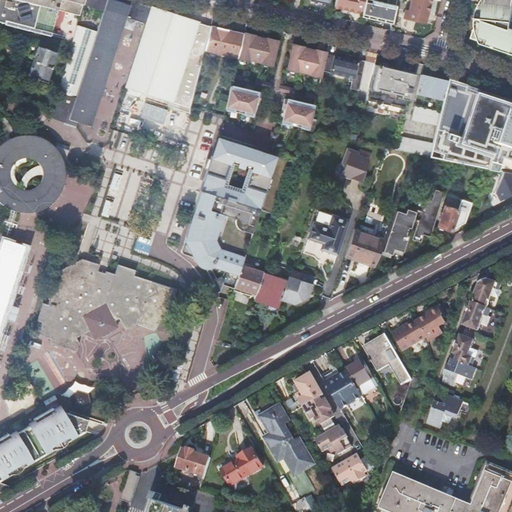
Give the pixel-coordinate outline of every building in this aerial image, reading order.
[(0,0),(0,21),(48,34),(49,32),(55,9),(49,7),(19,0),(0,0)] [(19,0),(49,7),(55,9),(56,9),(57,9),(58,10),(80,15),(83,5),(84,0),(19,0)] [(92,127),(93,123),(99,103),(115,54),(124,27),(127,17),(140,21),(144,6),(140,5),(141,0),(84,0),(83,5),(104,11),(101,21),(98,31),(78,25),(60,93),(54,110),(51,118),(68,123),(73,125),(77,126),(78,122),(92,127)] [(337,0),(336,8),(363,14),(365,0),(337,0)] [(389,0),(388,4),(368,0),(365,0),(363,14),(362,15),(393,22),(398,0),(389,0)] [(428,16),(431,0),(412,0),(409,12),(418,14),(416,21),(424,22),(426,16),(428,16)] [(511,0),(484,0),(483,20),(479,19),(476,28),(472,39),(479,41),(484,43),(486,39),(497,43),(496,46),(511,52),(511,51),(511,0)] [(144,6),(140,21),(146,23),(151,8),(144,6)] [(175,15),(151,8),(146,23),(125,86),(150,94),(156,96),(173,101),(170,113),(192,107),(205,50),(211,26),(211,25),(199,22),(189,19),(176,15),(175,15)] [(56,9),(55,9),(49,32),(48,34),(51,35),(58,10),(57,9),(56,9)] [(418,14),(409,12),(406,11),(404,18),(416,21),(418,14)] [(202,13),(199,22),(211,25),(214,15),(202,13)] [(244,34),(211,26),(205,50),(238,58),(244,34)] [(245,32),(244,34),(238,58),(250,60),(250,59),(263,62),(262,63),(273,66),(279,40),(268,37),(268,39),(255,36),(256,34),(245,32)] [(305,46),(297,44),(291,70),(299,72),(299,70),(312,73),(311,74),(322,77),(328,51),(317,49),(317,50),(305,47),(305,46)] [(31,66),(28,75),(48,82),(53,64),(55,65),(56,62),(54,61),(57,52),(38,45),(35,55),(36,55),(33,67),(31,66)] [(351,89),(359,91),(366,61),(358,59),(358,62),(346,59),(335,57),(331,72),(351,89)] [(405,114),(415,73),(403,70),(403,71),(393,69),(393,68),(379,64),(379,66),(375,65),(366,105),(405,114)] [(447,85),(448,81),(422,75),(418,93),(444,99),(447,85)] [(257,79),(255,84),(271,88),(272,82),(257,79)] [(511,102),(503,100),(476,91),(477,88),(466,84),(464,90),(447,85),(444,99),(441,112),(441,113),(438,125),(433,143),(430,157),(497,170),(501,157),(511,160),(511,102)] [(225,111),(225,113),(252,119),(255,105),(256,101),(259,101),(261,92),(232,85),(229,96),(225,111)] [(282,126),(309,132),(315,104),(285,97),(283,107),(286,107),(285,111),(282,126)] [(412,119),(438,125),(441,113),(441,112),(415,106),(412,119)] [(66,157),(69,147),(58,143),(57,146),(56,147),(52,143),(48,140),(44,138),(40,136),(31,134),(27,134),(22,134),(18,135),(10,138),(2,143),(0,145),(0,202),(3,205),(7,207),(11,210),(14,211),(17,212),(23,213),(28,213),(32,213),(37,212),(41,210),(46,208),(50,206),(53,203),(57,200),(59,196),(62,192),(64,188),(65,183),(66,178),(66,171),(66,168),(65,165),(63,159),(66,157)] [(430,157),(433,143),(401,136),(397,150),(398,150),(413,153),(430,157)] [(316,277),(307,274),(302,272),(300,279),(289,276),(288,280),(264,272),(242,265),(260,209),(253,207),(256,197),(263,199),(267,189),(270,177),(271,174),(269,173),(274,157),(262,153),(263,151),(234,141),(233,143),(221,139),(215,156),(213,155),(212,158),(208,170),(181,251),(182,251),(182,252),(182,253),(183,253),(183,254),(184,254),(185,254),(186,254),(187,254),(188,254),(189,253),(190,252),(196,254),(197,256),(197,259),(198,261),(200,263),(202,264),(203,265),(206,266),(207,269),(215,284),(214,285),(213,286),(213,287),(213,288),(213,289),(216,296),(219,285),(218,283),(220,282),(222,277),(222,275),(223,274),(225,275),(237,279),(236,284),(248,288),(247,291),(257,294),(256,297),(271,302),(272,301),(280,304),(281,302),(281,300),(295,304),(297,303),(306,299),(308,292),(310,293),(313,284),(316,277)] [(359,152),(348,149),(343,163),(343,164),(345,168),(342,175),(362,182),(369,160),(358,156),(359,152)] [(132,170),(119,166),(104,212),(117,216),(132,170)] [(498,182),(492,198),(495,203),(511,194),(511,185),(508,177),(498,182)] [(256,197),(253,207),(260,209),(263,200),(263,199),(256,197)] [(459,199),(457,204),(455,209),(445,206),(438,226),(452,231),(452,230),(466,222),(472,203),(459,199)] [(11,210),(4,234),(9,236),(17,212),(14,211),(11,210)] [(399,213),(391,236),(409,242),(410,238),(423,243),(430,224),(399,213)] [(309,238),(324,243),(321,249),(337,254),(349,221),(333,215),(329,228),(314,223),(309,238)] [(384,240),(354,230),(345,256),(375,266),(384,240)] [(0,322),(25,245),(12,241),(13,237),(9,236),(4,234),(0,232),(0,322)] [(96,252),(103,255),(107,243),(94,238),(93,245),(96,252)] [(136,270),(125,267),(118,264),(115,274),(106,271),(105,273),(104,277),(97,275),(98,271),(100,265),(83,259),(59,271),(48,305),(43,303),(37,321),(43,322),(38,335),(51,339),(50,343),(77,352),(80,342),(77,337),(74,331),(88,325),(91,331),(95,339),(103,334),(118,327),(115,321),(112,316),(117,313),(119,319),(126,330),(137,324),(156,331),(156,332),(162,341),(172,340),(177,331),(172,321),(179,303),(175,296),(177,289),(170,287),(134,275),(136,270)] [(503,283),(511,286),(511,273),(507,271),(503,283)] [(465,326),(473,329),(492,281),(490,280),(488,280),(487,278),(478,283),(479,284),(478,285),(474,295),(473,294),(471,298),(471,301),(472,301),(470,307),(468,306),(466,312),(467,313),(464,322),(462,325),(465,326)] [(493,281),(492,280),(492,281),(473,329),(477,330),(480,324),(487,327),(491,317),(489,316),(491,309),(486,307),(490,296),(498,299),(501,291),(499,291),(502,282),(501,282),(501,281),(494,278),(493,281)] [(441,308),(446,317),(451,314),(446,305),(441,308)] [(403,329),(392,334),(403,351),(427,338),(429,343),(445,335),(441,328),(448,324),(445,318),(446,317),(441,308),(430,313),(431,315),(426,318),(418,322),(410,327),(404,330),(403,329)] [(77,337),(91,331),(88,325),(74,331),(77,337)] [(442,383),(452,386),(470,339),(460,335),(458,340),(454,348),(455,348),(453,354),(457,355),(455,360),(451,359),(449,365),(447,365),(443,375),(445,376),(442,383)] [(385,336),(364,348),(378,371),(389,364),(402,385),(411,379),(385,336)] [(474,340),(470,338),(470,339),(452,386),(454,386),(456,383),(462,385),(465,378),(472,381),(476,369),(472,367),(477,352),(470,349),(474,340)] [(364,360),(347,369),(357,386),(375,378),(364,360)] [(322,378),(341,410),(363,397),(357,386),(347,369),(334,376),(332,372),(322,378)] [(311,377),(307,376),(296,383),(301,391),(295,395),(299,400),(298,401),(306,414),(307,414),(310,420),(316,416),(321,425),(332,418),(333,414),(331,410),(331,408),(326,400),(325,399),(317,386),(317,387),(311,377)] [(79,411),(85,394),(78,391),(70,399),(72,409),(79,411)] [(88,395),(85,394),(79,411),(82,412),(90,405),(88,395)] [(427,424),(436,427),(448,395),(447,395),(446,396),(443,403),(443,404),(439,403),(435,402),(433,408),(427,424)] [(448,395),(436,427),(440,428),(443,421),(449,423),(452,416),(460,420),(463,413),(467,415),(471,405),(469,405),(470,403),(448,395)] [(279,406),(261,417),(271,434),(265,438),(279,460),(285,457),(295,474),(313,463),(298,439),(293,442),(283,425),(288,422),(279,406)] [(64,412),(61,407),(54,411),(52,408),(33,419),(35,422),(10,437),(8,433),(0,438),(0,475),(6,473),(8,476),(12,473),(23,467),(27,465),(25,461),(34,456),(35,458),(41,454),(40,452),(50,447),(51,450),(55,448),(67,441),(71,439),(69,435),(73,433),(78,416),(69,413),(68,414),(67,414),(65,415),(64,412)] [(83,418),(78,416),(73,433),(79,429),(84,431),(88,420),(83,418)] [(344,429),(342,429),(339,424),(336,426),(337,427),(315,440),(323,452),(329,448),(332,453),(336,450),(339,454),(352,446),(347,438),(348,437),(344,429)] [(79,429),(73,433),(71,439),(84,431),(79,429)] [(182,449),(176,468),(195,474),(195,473),(201,455),(195,454),(196,451),(186,448),(185,450),(182,449)] [(238,460),(221,471),(230,486),(262,467),(251,449),(237,458),(238,460)] [(358,454),(355,456),(333,469),(343,486),(352,480),(355,484),(367,477),(364,473),(368,470),(362,459),(358,454)] [(195,473),(205,476),(210,458),(201,455),(195,473)] [(511,511),(511,474),(488,464),(469,508),(418,486),(407,511),(511,511)] [(140,475),(130,473),(128,479),(137,482),(140,475)] [(381,508),(389,511),(401,478),(396,475),(381,508)] [(391,511),(403,511),(415,483),(401,478),(389,511),(391,511)] [(0,492),(11,486),(0,482),(0,492)] [(293,505),(297,511),(313,511),(305,498),(293,505)] [(192,511),(193,510),(188,508),(187,511),(151,499),(146,511),(192,511)]
